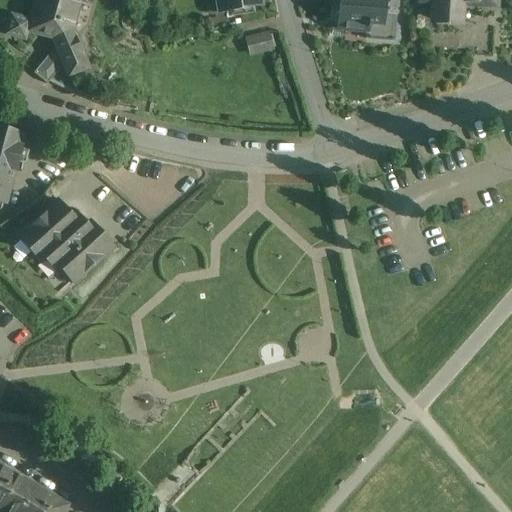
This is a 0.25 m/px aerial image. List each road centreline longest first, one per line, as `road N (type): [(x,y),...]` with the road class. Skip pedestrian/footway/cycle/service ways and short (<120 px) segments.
road 1 (residential): [(0,93),(192,148),(332,153)]
road 2 (residential): [(511,88),(332,153)]
road 3 (residential): [(294,0),(332,153)]
